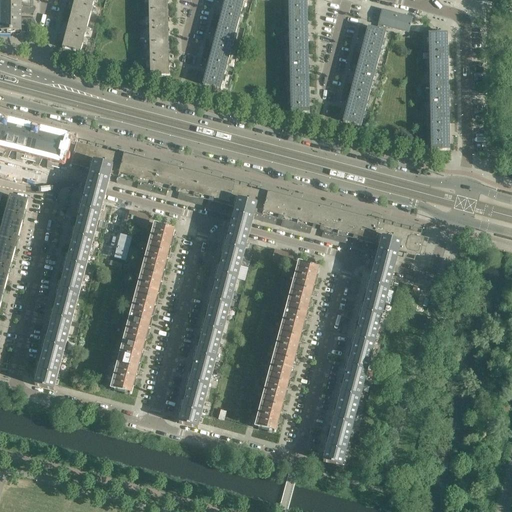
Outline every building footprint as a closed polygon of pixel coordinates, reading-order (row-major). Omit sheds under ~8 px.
[(22,14),(22,7),(22,0),(2,0),(2,1),(0,0),(0,6),(0,11),(0,12),(2,13),(2,19),(0,19),(0,34),(11,34),(11,35),(12,35),(12,34),(20,34),(20,33),(21,33),(21,25),(21,18),(22,14)] [(89,22),(94,0),(75,0),(71,17),(89,22)] [(168,11),(167,0),(148,0),(149,12),(168,11)] [(225,0),(220,23),(237,27),(244,0),(225,0)] [(307,16),(307,6),(306,0),(288,0),(289,16),(307,16)] [(168,27),(168,18),(168,11),(149,12),(149,28),(168,27)] [(393,29),(397,15),(382,11),(378,25),(379,25),(386,27),(393,29)] [(409,33),(412,19),(397,15),(393,29),(409,33)] [(308,48),(307,22),(307,16),(289,16),(289,49),(308,48)] [(80,53),(89,22),(71,17),(63,48),(80,53)] [(229,59),(237,27),(220,23),(211,54),(229,59)] [(168,44),(168,27),(149,28),(150,44),(168,44)] [(385,32),(377,30),(368,28),(360,59),(378,64),(386,33),(385,32)] [(448,53),(447,43),(447,34),(429,34),(429,53),(448,53)] [(169,60),(168,51),(168,44),(150,44),(150,60),(169,60)] [(309,81),(308,56),(308,48),(289,49),(290,81),(309,81)] [(448,85),(448,59),(448,53),(429,53),(430,86),(448,85)] [(221,90),(229,59),(211,54),(203,85),(221,90)] [(369,96),(378,64),(360,59),(351,91),(369,96)] [(169,77),(169,60),(150,60),(150,77),(169,77)] [(309,114),(309,87),(309,81),(290,81),(291,114),(309,114)] [(449,118),(448,92),(448,85),(430,86),(430,118),(449,118)] [(365,112),(369,96),(351,91),(343,122),(361,127),(365,112)] [(449,151),(449,124),(449,118),(430,118),(431,151),(449,151)] [(15,148),(20,129),(17,128),(14,125),(14,126),(13,125),(13,126),(5,123),(0,142),(0,144),(6,146),(13,148),(15,148)] [(30,152),(36,132),(28,130),(28,129),(27,129),(23,130),(20,129),(15,148),(17,149),(23,151),(30,152)] [(46,157),(51,137),(48,137),(45,133),(45,134),(44,133),(44,134),(36,132),(30,152),(37,154),(44,156),(46,157)] [(62,161),(67,141),(59,139),(59,137),(58,137),(53,138),(51,137),(46,157),(48,157),(54,159),(62,161)] [(104,164),(107,153),(76,145),(71,165),(92,170),(95,162),(104,164)] [(8,158),(12,150),(13,148),(6,146),(3,154),(2,157),(8,158)] [(34,162),(37,154),(30,152),(28,161),(34,162)] [(136,182),(141,162),(142,160),(124,156),(124,157),(107,153),(104,164),(112,167),(110,175),(118,177),(117,183),(131,187),(133,181),(136,182)] [(39,167),(43,159),(44,156),(37,154),(34,162),(32,165),(39,167)] [(60,169),(62,161),(54,159),(54,167),(60,169)] [(153,186),(159,166),(159,165),(142,160),(141,162),(136,182),(139,183),(153,186)] [(103,204),(107,188),(108,183),(110,175),(112,167),(104,164),(95,162),(92,170),(92,173),(91,173),(89,178),(90,178),(90,179),(85,200),(83,207),(82,206),(80,212),(81,212),(79,223),(97,228),(103,204)] [(194,197),(199,177),(199,176),(179,170),(159,165),(159,166),(153,186),(139,183),(137,189),(166,196),(168,190),(171,191),(172,188),(174,188),(177,189),(176,192),(179,193),(194,197)] [(211,202),(216,182),(217,180),(199,176),(199,177),(194,197),(208,201),(211,202)] [(228,206),(234,186),(234,185),(217,180),(216,182),(211,202),(214,202),(228,206)] [(248,203),(251,191),(251,189),(234,185),(234,186),(228,206),(237,208),(239,200),(248,203)] [(263,215),(268,195),(268,194),(251,189),(251,191),(248,203),(257,205),(254,213),(263,215)] [(192,203),(194,197),(179,193),(178,199),(192,203)] [(280,220),(285,200),(286,198),(268,194),(268,195),(263,215),(277,219),(280,220)] [(20,231),(28,202),(10,197),(3,227),(20,231)] [(206,207),(208,201),(194,197),(192,203),(206,207)] [(297,224),(303,204),(303,203),(286,198),(285,200),(280,220),(283,221),(297,224)] [(252,222),(253,219),(254,213),(257,205),(248,203),(239,200),(237,208),(236,211),(235,211),(233,216),(234,217),(227,245),(226,245),(224,250),(225,250),(223,261),(241,266),(247,242),(252,222)] [(227,212),(228,206),(214,202),(212,209),(227,212)] [(338,235),(343,215),(343,214),(323,208),(303,203),(303,204),(297,224),(312,228),(315,229),(316,226),(318,227),(321,228),(320,230),(323,231),(338,235)] [(105,206),(100,225),(106,226),(110,208),(105,206)] [(134,226),(137,214),(130,212),(127,224),(134,226)] [(261,222),(263,215),(254,213),(253,219),(261,222)] [(141,227),(144,216),(137,214),(134,226),(141,227)] [(355,240),(360,220),(361,218),(343,214),(343,215),(338,235),(352,239),(355,240)] [(275,225),(277,219),(263,215),(261,222),(275,225)] [(147,229),(150,217),(144,216),(141,227),(147,229)] [(373,244),(378,224),(378,223),(361,218),(360,220),(355,240),(358,240),(373,244)] [(296,231),(297,224),(283,221),(281,227),(296,231)] [(89,255),(97,228),(79,223),(76,234),(75,234),(73,239),(74,239),(71,250),(89,255)] [(310,234),(312,228),(297,224),(296,231),(310,234)] [(420,256),(425,238),(421,237),(421,236),(378,224),(373,244),(381,246),(383,238),(401,243),(398,251),(416,256),(416,255),(420,256)] [(0,254),(13,258),(20,231),(3,227),(0,236),(0,254)] [(120,234),(121,229),(111,227),(106,252),(117,254),(116,258),(128,260),(133,236),(120,234)] [(168,255),(172,241),(175,231),(158,227),(151,250),(168,255)] [(336,241),(338,235),(323,231),(322,238),(336,241)] [(350,245),(352,239),(338,235),(336,241),(350,245)] [(385,304),(395,264),(398,251),(401,243),(383,238),(381,246),(380,249),(379,249),(377,255),(378,255),(374,272),(374,273),(373,276),(371,283),(370,283),(368,288),(370,288),(367,299),(385,304)] [(371,250),(373,244),(358,240),(356,247),(371,250)] [(82,282),(89,255),(71,250),(69,261),(67,261),(66,266),(67,266),(64,277),(82,282)] [(162,278),(166,264),(168,255),(151,250),(145,274),(162,278)] [(279,264),(282,252),(275,250),(272,262),(279,264)] [(285,265),(288,254),(282,252),(279,264),(285,265)] [(0,282),(6,284),(13,258),(0,254),(0,282)] [(291,267),(294,256),(288,254),(285,265),(291,267)] [(233,293),(241,266),(223,261),(220,272),(219,272),(217,277),(218,277),(215,288),(233,293)] [(312,293),(316,279),(319,269),(302,265),(295,289),(312,293)] [(156,301),(160,287),(162,278),(145,274),(139,297),(156,301)] [(75,309),(82,282),(64,277),(61,288),(60,288),(59,293),(60,293),(57,304),(75,309)] [(226,320),(233,293),(215,288),(213,299),(212,299),(210,304),(211,304),(208,315),(226,320)] [(306,316),(310,302),(312,293),(295,289),(289,312),(306,316)] [(150,324),(154,310),(156,301),(139,297),(133,320),(150,324)] [(377,331),(385,304),(367,299),(364,310),(363,310),(361,315),(362,315),(359,326),(377,331)] [(68,336),(75,309),(57,304),(54,315),(53,315),(52,320),(53,320),(50,331),(68,336)] [(418,351),(427,311),(415,308),(406,348),(418,351)] [(300,339),(304,325),(306,316),(289,312),(283,335),(300,339)] [(219,347),(226,320),(208,315),(205,326),(204,326),(203,331),(204,331),(201,342),(219,347)] [(144,348),(148,333),(150,324),(133,320),(127,343),(144,348)] [(370,358),(377,331),(359,326),(357,337),(356,337),(354,342),(355,342),(352,353),(370,358)] [(61,363),(68,336),(50,331),(47,342),(46,342),(45,347),(46,348),(43,358),(61,363)] [(294,363),(298,348),(300,339),(283,335),(277,358),(294,363)] [(212,374),(219,347),(201,342),(198,353),(197,353),(196,358),(197,359),(194,369),(212,374)] [(138,371),(141,357),(144,348),(127,343),(121,366),(138,371)] [(363,385),(370,358),(352,353),(350,364),(348,364),(347,369),(348,369),(345,380),(363,385)] [(54,391),(61,363),(43,358),(40,369),(39,369),(37,374),(39,375),(37,380),(36,386),(54,391)] [(288,386),(292,372),(294,363),(277,358),(271,381),(288,386)] [(131,395),(135,380),(138,371),(121,366),(114,390),(131,395)] [(205,401),(212,374),(194,369),(191,380),(190,380),(189,385),(190,386),(187,396),(205,401)] [(356,412),(363,385),(345,380),(342,391),(341,391),(340,396),(341,397),(338,408),(356,412)] [(282,409),(285,395),(288,386),(271,381),(265,405),(282,409)] [(198,429),(205,401),(187,396),(184,407),(183,407),(182,412),(183,413),(181,418),(180,424),(198,429)] [(275,433),(279,418),(282,409),(265,405),(258,428),(275,433)] [(349,439),(356,412),(338,408),(335,418),(334,418),(333,423),(334,424),(331,435),(349,439)] [(226,412),(220,410),(218,420),(224,421),(226,412)] [(342,467),(349,439),(331,435),(328,445),(327,445),(326,450),(327,451),(324,462),(342,467)]
